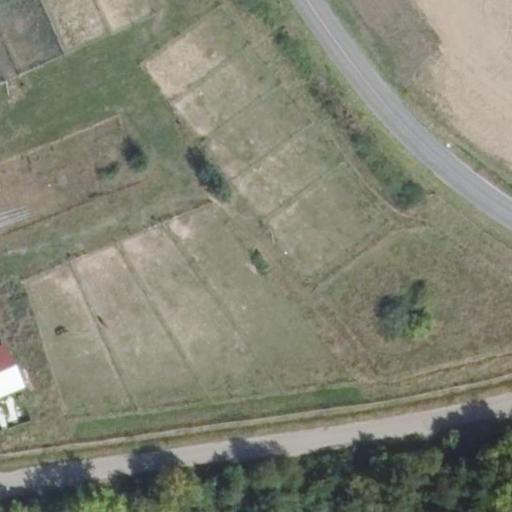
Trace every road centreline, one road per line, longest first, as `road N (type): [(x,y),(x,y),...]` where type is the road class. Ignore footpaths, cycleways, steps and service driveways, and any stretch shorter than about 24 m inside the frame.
road 1 (unclassified): [(511,406),(441,428),(0,487)]
road 2 (tertiary): [(319,0),(397,122),(455,186),(511,217)]
